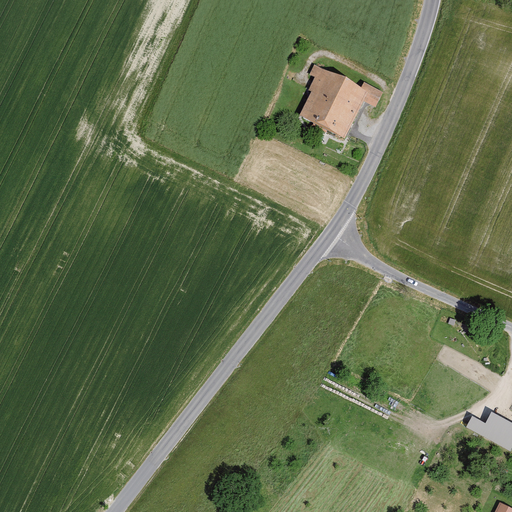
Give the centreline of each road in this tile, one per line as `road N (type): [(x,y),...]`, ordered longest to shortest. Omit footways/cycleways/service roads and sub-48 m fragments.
road 1 (tertiary): [(113,511),(333,232)]
road 2 (tertiary): [(333,232),(410,77),(432,0)]
road 3 (residential): [(511,328),(390,272),(333,232)]
